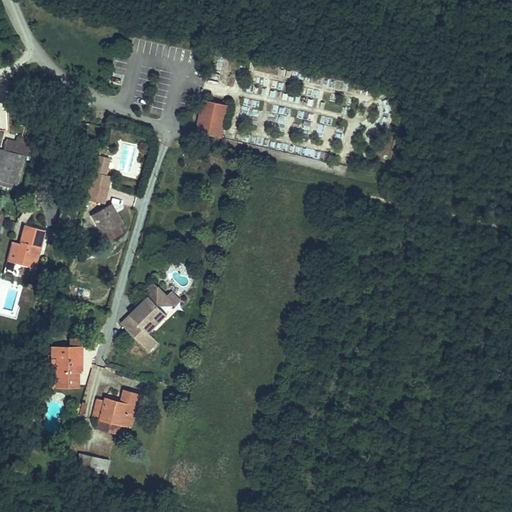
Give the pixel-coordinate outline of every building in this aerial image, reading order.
[(198,128),(215,132),(217,120),(226,122),(229,106),(220,103),(216,106),(213,105),(213,102),(205,100),(198,128)] [(217,120),(215,132),(223,133),(226,122),(217,120)] [(3,128),(0,140),(0,170),(13,174),(24,133),(3,128)] [(92,150),(87,166),(98,170),(103,153),(92,150)] [(79,194),(97,199),(104,171),(98,170),(87,166),(79,194)] [(86,207),(103,234),(117,225),(113,219),(117,216),(104,196),(86,207)] [(62,209),(57,224),(72,229),(77,214),(62,209)] [(7,235),(2,255),(11,258),(13,252),(27,255),(31,240),(36,241),(41,225),(21,220),(17,237),(7,235)] [(13,252),(11,258),(31,263),(36,241),(31,240),(27,255),(13,252)] [(14,263),(12,269),(26,273),(28,268),(14,263)] [(144,286),(116,316),(144,342),(153,332),(144,323),(162,303),(153,294),(162,285),(147,271),(138,280),(144,286)] [(162,285),(153,294),(172,294),(178,289),(167,279),(162,285)] [(50,374),(71,373),(70,345),(74,345),(74,336),(45,337),(45,345),(50,345),(50,374)] [(99,392),(91,390),(87,405),(95,407),(116,413),(124,415),(133,383),(118,379),(114,392),(100,388),(99,392)] [(114,421),(116,413),(95,407),(92,415),(114,421)] [(73,441),(69,454),(99,463),(101,455),(92,453),(94,447),(73,441)] [(103,450),(94,447),(92,453),(101,455),(103,450)]
